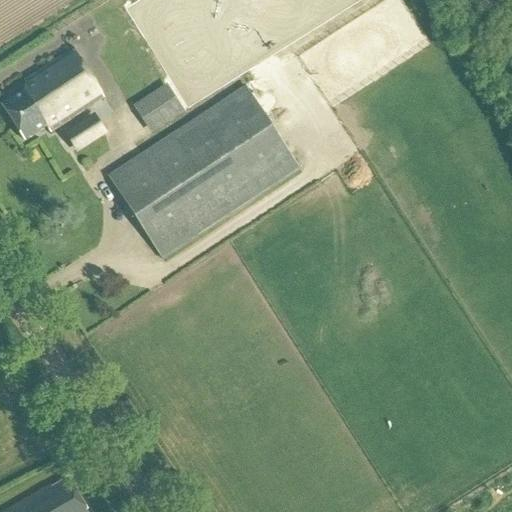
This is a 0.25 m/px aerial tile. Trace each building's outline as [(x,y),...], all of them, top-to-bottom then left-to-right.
[(50,136),(102,102),(71,55),(23,84),(22,97),(3,111),(25,145),(47,132),(50,136)] [(148,129),(182,108),(166,81),(131,103),(148,129)] [(162,260),(300,170),(246,87),(107,176),(162,260)] [(64,135),(77,156),(108,136),(95,116),(64,135)] [(86,511),(68,481),(52,491),(49,486),(5,511),(86,511)]
